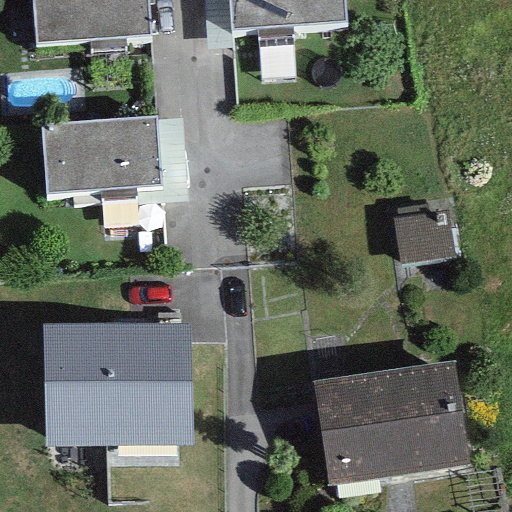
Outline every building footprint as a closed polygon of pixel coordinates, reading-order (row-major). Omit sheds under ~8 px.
[(147,0),(32,0),(35,54),(150,48),(147,0)] [(346,0),(229,0),(234,40),(350,29),(346,0)] [(156,127),(42,134),(46,204),(160,197),(156,127)] [(445,218),(392,227),(399,270),(452,261),(445,218)] [(189,330),(41,336),(46,456),(194,450),(189,330)] [(454,373),(314,394),(329,493),(468,473),(454,373)]
